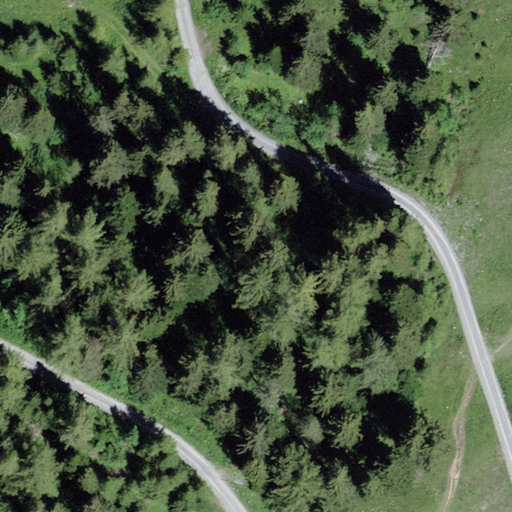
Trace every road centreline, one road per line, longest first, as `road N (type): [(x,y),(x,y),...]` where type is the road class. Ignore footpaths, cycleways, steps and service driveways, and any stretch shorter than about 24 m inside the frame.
road 1 (track): [(181,0),(193,65),(211,106),(256,140),(405,200),(425,216),(511,447)]
road 2 (track): [(233,511),(163,433),(0,346)]
